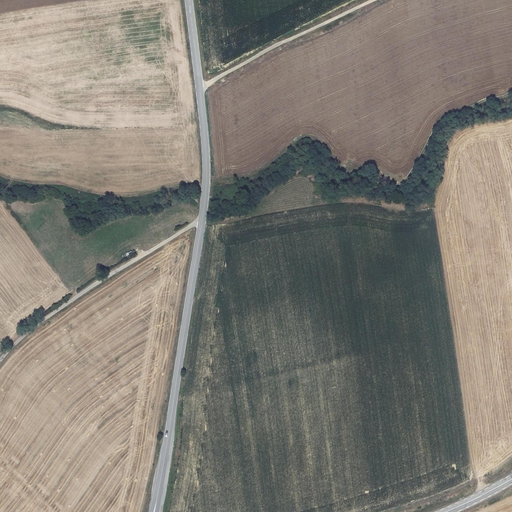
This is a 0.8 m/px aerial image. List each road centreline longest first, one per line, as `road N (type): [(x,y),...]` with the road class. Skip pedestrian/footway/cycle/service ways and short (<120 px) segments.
road 1 (secondary): [(201,221),(153,511)]
road 2 (unclassified): [(0,367),(129,263),(201,221)]
road 3 (secondary): [(188,0),(204,132),(201,221)]
road 4 (track): [(373,0),(199,89)]
road 5 (track): [(201,221),(244,215),(301,170),(311,172),(324,202)]
